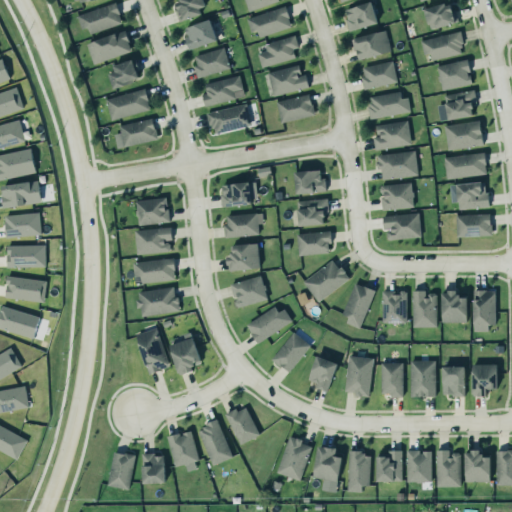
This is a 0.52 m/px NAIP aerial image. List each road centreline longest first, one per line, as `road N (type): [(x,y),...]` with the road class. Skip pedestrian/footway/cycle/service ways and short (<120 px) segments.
road 1 (residential): [(511,423),(333,421),(269,394),(241,369),(206,298),(178,108),(144,0)]
road 2 (tertiary): [(43,511),(80,384),(91,277),(70,126),(19,0)]
road 3 (residential): [(511,264),(390,265),(361,251),(337,94),(310,0)]
road 4 (residential): [(345,138),(82,182)]
road 5 (residential): [(480,0),(511,166)]
